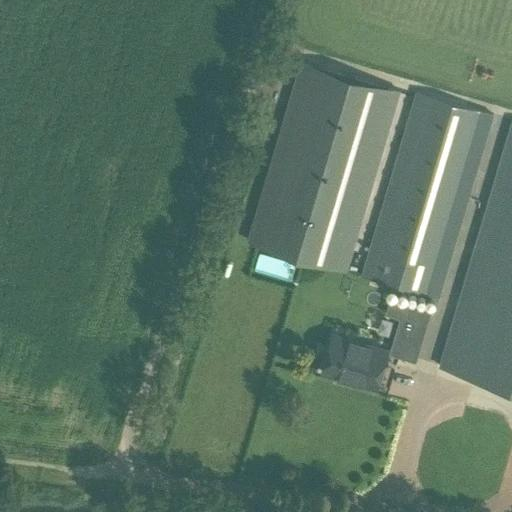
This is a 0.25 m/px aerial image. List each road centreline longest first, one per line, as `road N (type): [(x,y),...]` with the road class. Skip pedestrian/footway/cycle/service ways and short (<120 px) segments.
road 1 (unclassified): [(416,511),(115,475),(264,0)]
road 2 (unknown): [(380,507),(406,401),(420,389),(511,405)]
